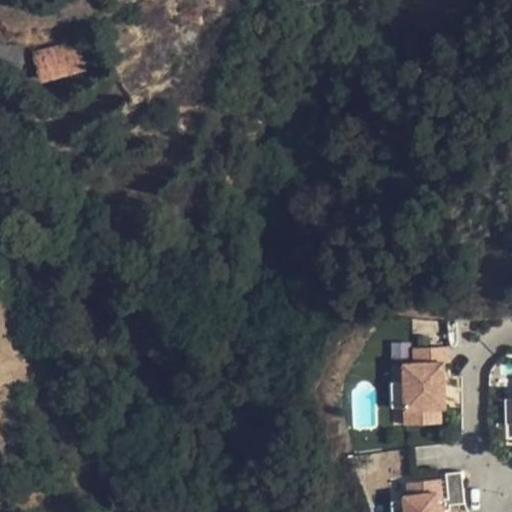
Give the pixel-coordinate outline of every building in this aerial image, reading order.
[(87,68),(80,40),(36,52),(43,80),(87,68)] [(0,64),(22,67),(24,47),(0,43),(0,64)] [(418,357),(448,356),(447,345),(417,346),(418,357)] [(451,421),(448,358),(394,361),(397,423),(451,421)] [(467,501),(467,471),(400,472),(400,511),(449,511),(449,502),(467,501)]
